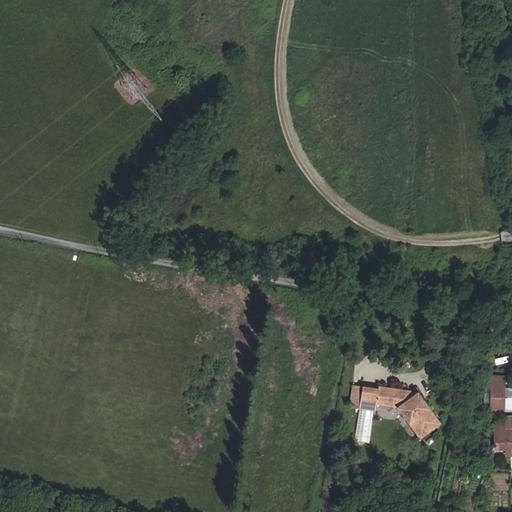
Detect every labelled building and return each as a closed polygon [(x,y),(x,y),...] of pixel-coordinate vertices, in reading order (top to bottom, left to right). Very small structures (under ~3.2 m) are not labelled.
[(485,366),(488,350),(479,349),(476,365),(485,366)] [(511,410),(511,389),(502,389),(503,380),(489,380),(489,389),(490,389),(489,410),(511,410)] [(359,405),(362,386),(354,385),(350,408),(358,409),(359,405)] [(441,423),(417,391),(408,398),(403,392),(393,390),(394,388),(378,386),(378,388),(362,386),(359,405),(375,408),(376,405),(377,398),(391,400),(390,407),(396,408),(409,425),(411,423),(422,437),(441,423)] [(476,415),(477,401),(478,388),(472,387),(471,398),(468,398),(466,415),(476,415)] [(408,398),(417,391),(394,388),(393,390),(403,392),(408,398)] [(390,407),(391,400),(377,398),(376,405),(390,407)] [(511,416),(505,416),(505,421),(494,422),(494,449),(506,449),(511,448),(511,416)] [(422,437),(411,423),(409,425),(420,440),(422,437)]
